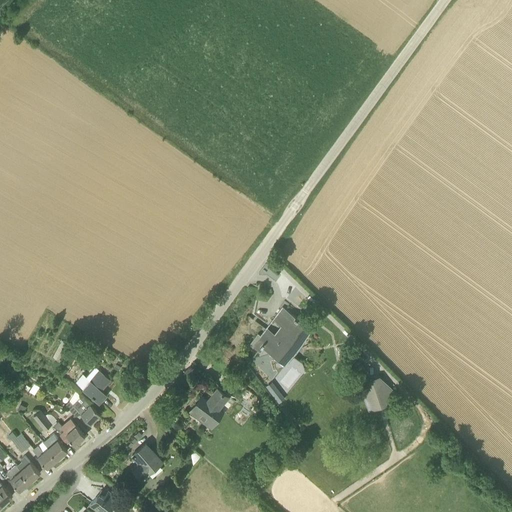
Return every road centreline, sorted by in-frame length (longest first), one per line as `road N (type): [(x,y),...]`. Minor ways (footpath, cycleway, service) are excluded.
road 1 (residential): [(15,511),(163,381),(305,191)]
road 2 (unclassified): [(445,0),(305,191)]
